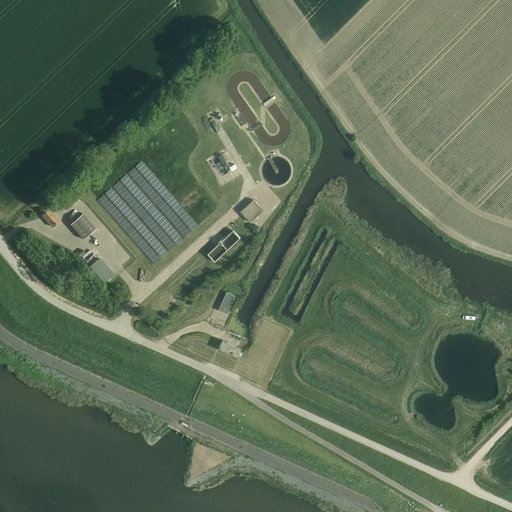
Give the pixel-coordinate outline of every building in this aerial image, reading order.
[(222,107),(217,109),(221,119),(227,117),(222,107)] [(238,160),(243,157),(237,146),(232,149),(238,160)] [(219,160),(231,181),(245,173),(241,166),(232,171),(224,157),(219,160)] [(77,196),(73,191),(54,208),(58,213),(77,196)] [(254,200),(241,212),(251,222),(264,210),(254,200)] [(52,227),(57,222),(59,221),(49,209),(42,215),(52,227)] [(84,239),(96,228),(82,214),(70,224),(84,239)] [(97,259),(89,266),(104,283),(114,274),(101,259),(97,259)] [(227,292),(218,310),(228,314),(236,296),(227,292)] [(222,340),(219,349),(238,358),(242,349),(239,348),(231,344),(227,342),(222,340)]
